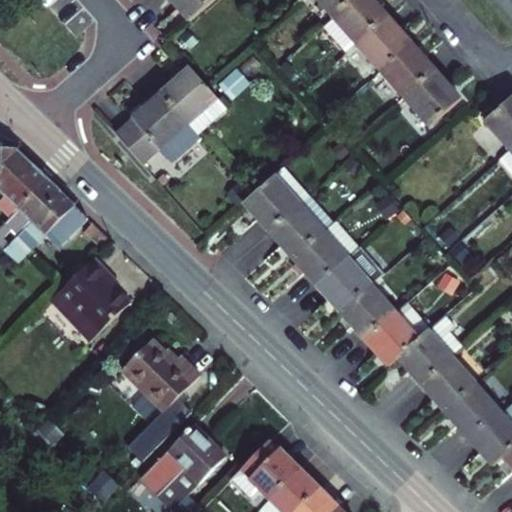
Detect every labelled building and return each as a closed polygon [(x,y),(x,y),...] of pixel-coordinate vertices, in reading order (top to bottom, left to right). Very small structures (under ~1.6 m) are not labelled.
[(170,0),(190,21),(214,0),(170,0)] [(316,0),(332,17),(351,0),(316,0)] [(347,52),(356,44),(389,16),(374,0),(351,0),(332,17),(323,26),(347,52)] [(389,16),(356,44),(379,70),(412,41),(389,16)] [(412,41),(379,70),(403,95),(435,67),(412,41)] [(435,67),(403,95),(427,122),(459,93),(435,67)] [(162,97),(202,141),(232,114),(193,70),(162,97)] [(511,95),(488,115),(511,142),(511,95)] [(202,141),(162,97),(134,121),(121,133),(149,162),(162,151),(174,165),(202,141)] [(0,178),(20,158),(16,154),(0,154),(0,178)] [(0,196),(6,202),(35,172),(20,158),(0,178),(0,196)] [(286,167),(275,176),(300,204),(311,195),(286,167)] [(35,172),(6,202),(0,207),(0,210),(11,222),(19,214),(48,185),(35,172)] [(245,203),(270,231),(300,204),(275,176),(245,203)] [(11,249),(33,226),(61,197),(48,185),(19,214),(11,222),(0,233),(0,249),(6,255),(11,249)] [(311,195),(300,204),(326,233),(336,224),(311,195)] [(19,268),(30,256),(47,240),(60,252),(89,222),(61,197),(33,226),(11,249),(6,255),(19,268)] [(270,231),(295,260),(326,233),(300,204),(270,231)] [(326,233),(295,260),(318,286),(361,248),(338,222),(336,224),(326,233)] [(361,248),(318,286),(342,311),(373,284),(384,275),(361,248)] [(109,284),(92,267),(57,301),(67,312),(60,318),(89,348),(128,311),(114,296),(105,287),(109,284)] [(118,293),(109,284),(105,287),(114,296),(118,293)] [(373,284),(342,311),(366,339),(397,311),(373,284)] [(397,311),(422,339),(433,330),(408,302),(397,311)] [(397,311),(366,339),(391,367),(400,358),(422,339),(397,311)] [(461,327),(450,315),(433,330),(422,339),(400,358),(423,384),(455,357),(467,346),(455,332),(461,327)] [(155,344),(125,375),(166,415),(167,416),(186,397),(202,381),(182,360),(177,365),(155,344)] [(423,384),(448,412),(480,384),(455,357),(423,384)] [(480,384),(448,412),(471,438),(503,410),(480,384)] [(167,416),(166,415),(130,452),(144,466),(194,417),(186,409),(192,403),(186,397),(167,416)] [(511,419),(503,410),(471,438),(495,464),(504,456),(511,448),(511,419)] [(196,427),(170,453),(143,479),(175,511),(204,511),(207,510),(192,494),(228,459),(196,427)] [(251,485),(271,505),(302,475),(271,445),(231,486),(240,495),(251,485)] [(271,505),(279,511),(301,511),(321,493),(302,475),(271,505)] [(251,485),(240,495),(257,511),(264,511),(271,505),(251,485)] [(341,511),(321,493),(301,511),(341,511)]
